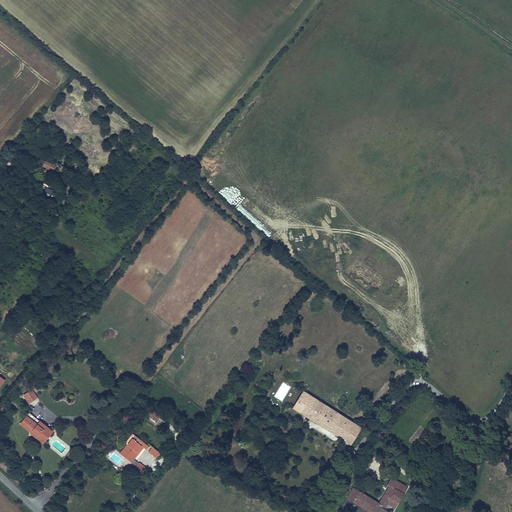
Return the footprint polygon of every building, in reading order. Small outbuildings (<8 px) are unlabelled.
[(44,160),(40,169),(52,174),(56,164),(44,160)] [(32,389),(23,395),(28,404),(37,398),(32,389)] [(328,423),(325,428),(346,441),(349,436),(344,432),(351,422),(302,391),(291,406),(314,421),(318,417),(328,423)] [(153,410),(148,417),(156,422),(160,416),(153,410)] [(26,416),(19,424),(30,433),(31,431),(38,437),(46,426),(39,421),(36,424),(26,416)] [(318,417),(314,421),(325,428),(328,423),(318,417)] [(362,429),(351,422),(344,432),(349,436),(346,441),(351,444),(362,429)] [(43,444),(53,432),(46,426),(38,437),(31,431),(30,433),(29,434),(43,444)] [(146,450),(149,447),(135,435),(127,445),(127,444),(122,450),(134,460),(144,448),(146,450)] [(158,459),(161,454),(152,448),(149,452),(158,459)] [(131,463),(134,460),(122,450),(119,453),(131,463)] [(136,467),(135,468),(144,475),(149,470),(140,463),(139,463),(136,467)] [(371,511),(392,511),(386,508),(389,504),(396,508),(407,491),(408,488),(393,478),(390,482),(388,485),(389,486),(379,503),(361,492),(363,488),(356,483),(347,497),(371,511)] [(347,499),(343,506),(348,510),(353,502),(347,499)]
